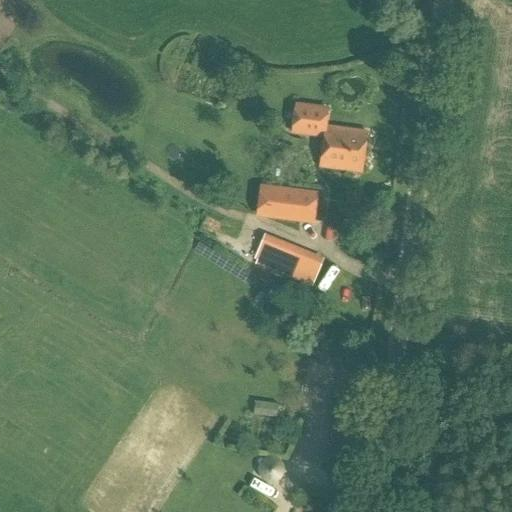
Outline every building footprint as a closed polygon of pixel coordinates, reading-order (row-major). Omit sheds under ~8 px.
[(320,166),(361,172),(366,132),(325,127),(327,109),(295,105),(292,131),(324,136),(320,166)] [(255,215),(311,221),(314,191),(259,185),(255,215)] [(253,263),(300,283),(310,257),(264,238),(253,263)] [(306,325),(315,330),(321,320),(313,315),(306,325)] [(267,483),(273,483),(276,482),(279,480),(281,479),(283,475),(284,471),(284,466),(283,462),(280,459),(277,457),(274,456),(270,456),(266,457),(261,460),(258,463),(257,467),(257,471),(259,476),(262,481),(264,482),(267,483)]
